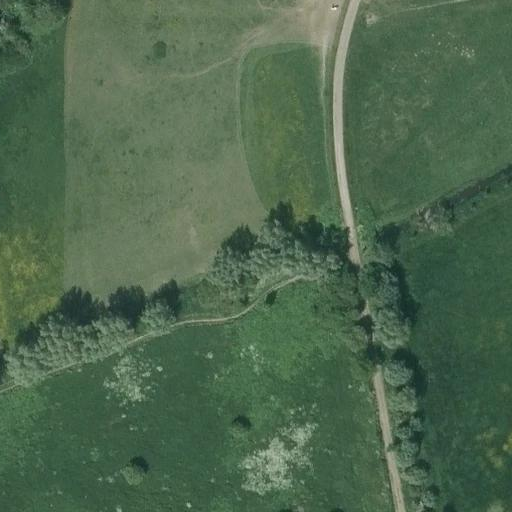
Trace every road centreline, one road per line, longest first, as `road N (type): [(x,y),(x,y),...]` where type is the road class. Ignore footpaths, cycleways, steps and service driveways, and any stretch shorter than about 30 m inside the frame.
road 1 (track): [(354,257),(336,124),(339,64),(355,0)]
road 2 (track): [(398,511),(354,257)]
